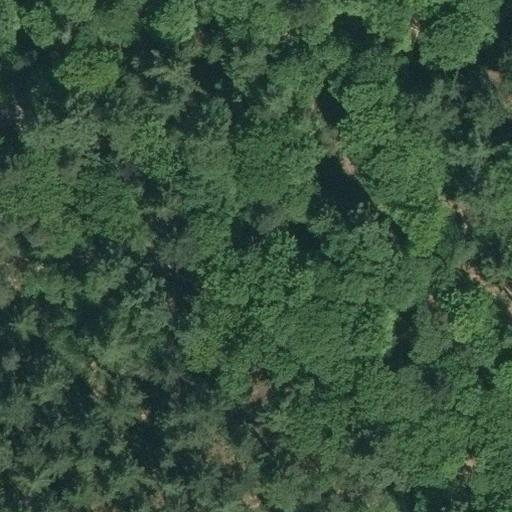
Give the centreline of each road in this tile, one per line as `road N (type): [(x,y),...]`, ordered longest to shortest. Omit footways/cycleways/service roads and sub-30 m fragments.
road 1 (track): [(189,280),(482,485)]
road 2 (track): [(26,125),(55,164),(189,280)]
road 3 (track): [(26,125),(8,0)]
